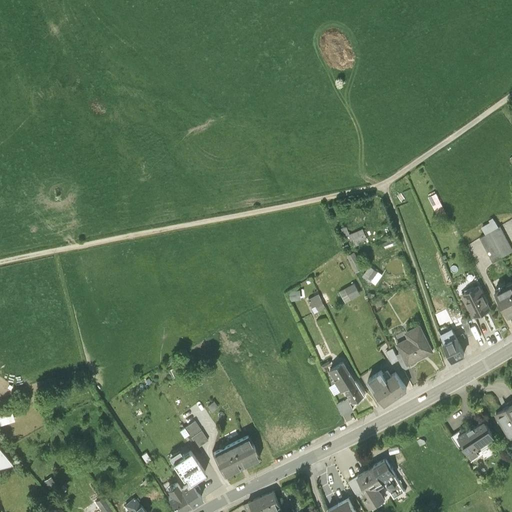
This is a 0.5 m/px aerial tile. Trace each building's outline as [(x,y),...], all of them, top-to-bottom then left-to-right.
[(438,215),(447,211),(437,192),(428,197),(438,215)] [(482,229),(486,237),(499,229),(495,222),(482,229)] [(486,237),(481,240),(493,262),(511,251),(511,250),(501,228),(499,229),(486,237)] [(368,244),(362,231),(349,236),(354,247),(358,246),(359,248),(368,244)] [(363,270),(354,253),(347,257),(356,274),(363,270)] [(382,276),(374,270),(367,280),(375,286),(382,276)] [(508,317),(511,314),(511,282),(495,292),(508,317)] [(360,295),(354,284),(340,292),(346,303),(360,295)] [(489,308),(478,287),(462,295),(473,316),(489,308)] [(326,309),(319,295),(308,300),(312,307),(315,306),(319,312),(326,309)] [(474,335),(467,319),(461,321),(468,337),(474,335)] [(432,352),(419,326),(409,331),(412,337),(397,344),(402,353),(408,365),(432,352)] [(456,338),(452,331),(441,337),(452,360),(464,354),(456,338)] [(397,356),(393,349),(387,352),(393,364),(399,361),(397,356)] [(408,365),(402,353),(397,356),(399,361),(404,370),(409,367),(408,365)] [(331,365),(329,361),(321,366),(324,371),(328,370),(326,367),(331,365)] [(363,395),(344,362),(331,370),(337,382),(342,390),(345,388),(353,401),(363,395)] [(383,376),(380,372),(370,379),(386,403),(406,390),(395,373),(388,378),(386,374),(383,376)] [(342,390),(337,382),(330,386),(335,394),(342,390)] [(347,401),(338,405),(346,422),(355,418),(347,401)] [(511,438),(511,405),(496,415),(511,439),(511,438)] [(0,424),(15,420),(11,406),(0,409),(0,424)] [(195,421),(185,428),(197,445),(207,439),(195,421)] [(494,439),(485,424),(474,431),(472,428),(463,434),(457,438),(463,446),(471,459),(481,453),(478,449),(495,439),(494,439)] [(457,438),(463,434),(461,431),(451,437),(459,449),(463,446),(457,438)] [(259,457),(249,435),(213,453),(224,475),(259,457)] [(0,464),(13,462),(0,447),(0,464)] [(169,457),(172,461),(182,455),(179,450),(169,457)] [(186,476),(190,483),(191,482),(204,473),(189,450),(182,455),(172,461),(183,478),(186,476)] [(373,466),(383,482),(389,478),(390,481),(386,483),(394,496),(405,490),(385,458),(373,466)] [(384,483),(383,482),(373,466),(358,475),(358,476),(366,488),(368,492),(363,495),(370,506),(384,498),(377,487),(384,483)] [(366,488),(358,476),(349,482),(357,494),(366,488)] [(187,483),(179,488),(190,505),(202,498),(191,482),(190,483),(187,484),(187,483)] [(177,511),(179,511),(190,505),(179,488),(176,484),(168,489),(172,495),(168,497),(177,511)] [(280,507),(274,492),(248,504),(248,505),(251,511),(269,511),(273,510),(280,507)] [(112,511),(103,497),(96,502),(103,511),(112,511)] [(355,511),(348,498),(338,504),(342,511),(355,511)] [(132,511),(133,511),(139,506),(133,499),(125,506),(130,511),(132,511)]
